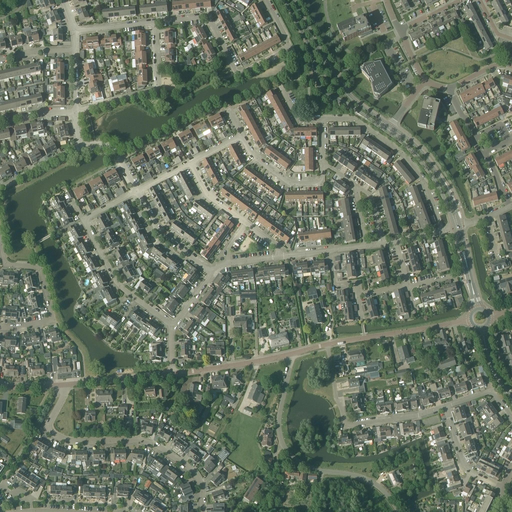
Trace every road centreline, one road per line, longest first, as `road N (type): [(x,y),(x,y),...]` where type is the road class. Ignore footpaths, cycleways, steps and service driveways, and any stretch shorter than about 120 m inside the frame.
road 1 (residential): [(202,511),(196,474),(163,449),(50,433),(67,384)]
road 2 (residential): [(397,511),(373,483),(289,457),(279,416),(292,353)]
road 3 (residential): [(155,22),(206,16),(241,73),(290,46),(266,0)]
road 4 (residential): [(327,344),(349,425),(445,408)]
road 5 (residential): [(322,119),(354,119),(398,149),(426,186),(442,231)]
road 6 (tertiary): [(285,0),(325,93),(386,130)]
road 7 (tertiary): [(390,126),(349,97),(292,0)]
road 8 (residential): [(0,328),(51,320),(39,268),(6,265),(0,246)]
road 9 (residential): [(75,111),(155,90),(155,22)]
road 10 (residential): [(327,344),(470,319)]
road 11 (residential): [(172,326),(117,284),(83,221)]
road 12 (tertiary): [(460,227),(430,164),(390,126)]
road 13 (residential): [(172,374),(292,353)]
road 14 (tertiary): [(386,130),(435,181),(454,228)]
